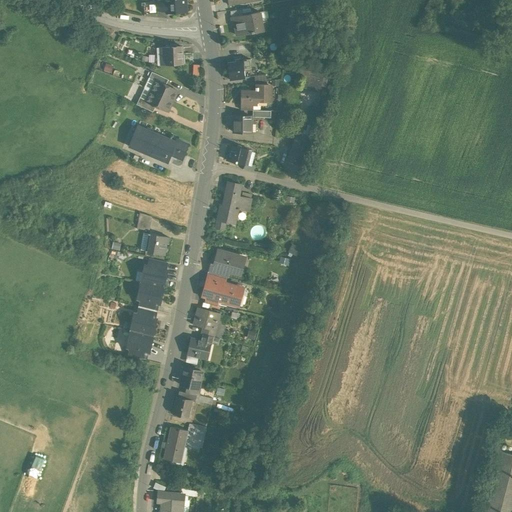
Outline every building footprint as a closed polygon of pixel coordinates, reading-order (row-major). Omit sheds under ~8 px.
[(165,0),(166,1),(157,2),(158,11),(166,11),(167,13),(185,12),(184,2),(186,2),(186,0),(165,0)] [(157,2),(143,3),(144,14),(158,14),(158,11),(157,2)] [(260,13),(231,18),(232,25),(234,24),(237,36),(260,32),(258,24),(262,23),(260,13)] [(111,40),(106,50),(111,52),(116,42),(111,40)] [(181,47),(160,48),(161,57),(164,57),(165,65),(182,64),(182,63),(184,63),(184,55),(182,55),(181,47)] [(249,59),(236,61),(236,62),(228,63),(230,80),(245,78),(244,69),(251,68),(249,59)] [(324,73),(306,68),(302,88),(319,93),(324,73)] [(168,79),(152,72),(149,78),(155,81),(156,80),(165,85),(168,79)] [(265,74),(253,76),(254,83),(265,81),(265,74)] [(165,85),(156,80),(155,81),(151,91),(172,101),(177,90),(165,85)] [(256,91),(242,91),(241,104),(253,104),(257,104),(257,102),(270,102),(271,85),(256,84),(256,87),(255,87),(255,90),(256,90),(256,91)] [(172,101),(151,91),(146,101),(146,102),(155,106),(167,112),(172,101)] [(146,101),(140,98),(136,105),(153,112),(155,106),(146,102),(146,101)] [(291,109),(283,108),(282,116),(290,117),(291,109)] [(250,116),(232,116),(232,124),(233,124),(233,132),(250,133),(250,131),(253,131),(253,123),(250,123),(250,116)] [(169,139),(137,126),(129,146),(161,159),(168,161),(171,154),(182,159),(188,144),(176,139),(175,142),(169,140),(169,139)] [(301,134),(298,133),(288,160),(302,165),(311,138),(310,137),(311,134),(302,130),(301,134)] [(248,150),(232,145),(230,152),(229,151),(227,160),(244,164),(245,163),(248,150)] [(254,165),(245,163),(244,164),(243,169),(252,171),(254,165)] [(224,205),(220,205),(216,225),(224,227),(225,221),(234,223),(238,209),(239,209),(239,208),(248,210),(251,199),(238,196),(241,185),(227,182),(225,189),(227,190),(224,205)] [(152,216),(139,212),(136,229),(149,231),(152,216)] [(148,234),(144,233),(141,250),(145,251),(148,252),(151,234),(148,233),(148,234)] [(169,237),(151,234),(148,252),(164,255),(166,243),(168,244),(169,237)] [(244,257),(221,251),(219,257),(216,256),(214,264),(213,267),(228,271),(239,274),(244,257)] [(166,262),(150,258),(148,266),(165,270),(166,262)] [(228,271),(213,267),(214,264),(211,263),(209,272),(211,273),(226,277),(228,271)] [(165,270),(148,266),(145,265),(143,275),(145,276),(143,282),(163,287),(165,277),(163,276),(165,270)] [(226,277),(211,273),(209,279),(224,283),(226,277)] [(224,283),(209,279),(208,282),(206,281),(202,296),(235,304),(237,297),(241,295),(243,288),(224,283)] [(163,287),(143,282),(142,289),(140,289),(138,299),(141,300),(139,307),(156,311),(159,297),(161,297),(163,287)] [(156,311),(139,307),(138,315),(134,314),(132,324),(134,324),(133,331),(153,336),(155,326),(153,325),(156,311)] [(219,313),(198,307),(193,325),(203,327),(215,330),(219,313)] [(215,330),(203,327),(201,333),(213,336),(215,330)] [(153,336),(133,331),(131,338),(129,338),(127,348),(130,348),(129,356),(145,360),(148,346),(150,346),(153,336)] [(211,343),(190,338),(187,354),(202,358),(204,349),(209,350),(211,343)] [(201,371),(184,367),(180,384),(186,386),(198,388),(198,387),(201,371)] [(198,388),(186,386),(185,392),(196,394),(199,395),(200,388),(198,387),(198,388)] [(185,392),(179,391),(177,397),(191,400),(194,401),(196,394),(185,392)] [(198,401),(212,403),(213,397),(199,395),(198,401)] [(177,397),(173,414),(187,417),(191,400),(177,397)] [(190,424),(189,430),(205,433),(206,427),(190,424)] [(188,430),(170,426),(163,458),(180,462),(188,430)] [(511,511),(511,454),(497,450),(481,511),(511,511)] [(184,495),(158,493),(157,502),(162,503),(161,511),(178,511),(179,504),(183,504),(184,495)]
